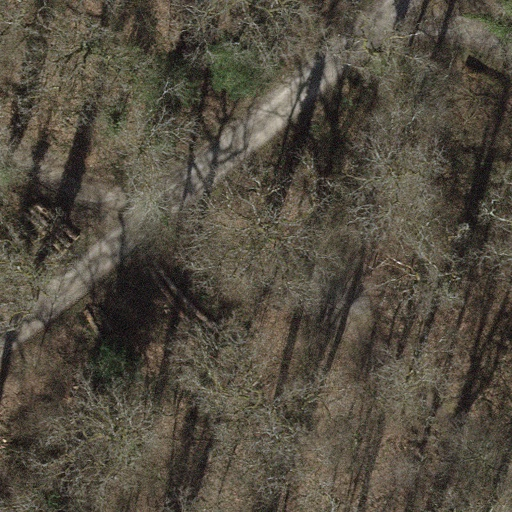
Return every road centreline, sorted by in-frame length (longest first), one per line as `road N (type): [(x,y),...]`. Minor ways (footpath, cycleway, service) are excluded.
road 1 (track): [(404,0),(160,207),(0,358)]
road 2 (track): [(511,47),(392,14)]
